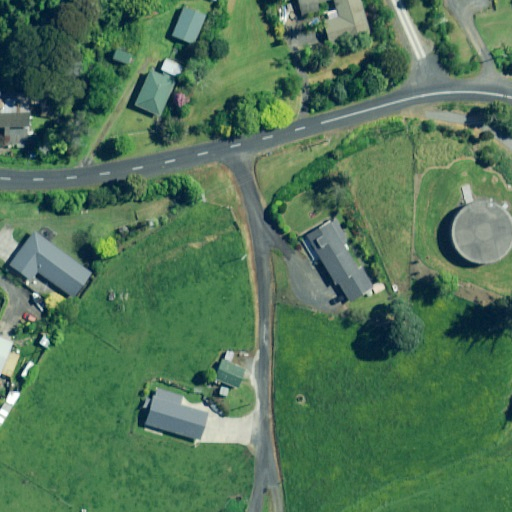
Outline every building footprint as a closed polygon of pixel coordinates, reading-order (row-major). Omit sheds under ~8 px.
[(368,9),(367,8),(362,9),(359,0),(297,0),(302,16),(319,12),(317,2),(326,0),(334,0),(338,17),(323,20),(329,45),(373,34),(372,30),(373,29),(374,27),(375,26),(375,24),(376,22),(376,20),(375,19),(375,17),(374,15),(373,14),(372,12),(371,11),(370,10),(368,9)] [(205,14),(185,6),(173,36),(193,44),(205,14)] [(133,54),(117,47),(112,58),(128,65),(133,54)] [(183,66),(166,59),(161,70),(178,77),(183,66)] [(175,81),(150,70),(135,105),(160,116),(175,81)] [(0,148),(3,148),(27,149),(34,150),(35,129),(28,129),(30,97),(0,96),(1,89),(0,88),(0,127),(4,128),(3,138),(0,137),(0,148)] [(473,202),(467,186),(459,189),(465,205),(461,207),(456,211),(453,215),(450,220),(448,226),(448,231),(448,237),(449,242),(451,247),(454,252),(457,256),(462,260),(467,262),(472,264),(477,265),(483,265),(488,264),(494,262),(498,259),(502,255),(506,251),(509,246),(510,241),(511,235),(511,230),(510,224),(508,219),(505,214),(501,210),(497,207),(492,204),(487,202),(481,201),(476,201),(473,202)] [(380,279),(375,283),(334,216),(308,231),(303,234),(333,285),(336,283),(348,303),(364,293),(367,297),(373,293),(375,295),(386,288),(380,279)] [(44,225),(38,234),(33,231),(9,265),(30,280),(36,271),(73,297),(91,272),(49,242),(55,233),(44,225)] [(52,337),(44,332),(37,344),(45,349),(52,337)] [(0,373),(11,378),(20,356),(7,351),(11,342),(0,338),(0,373)] [(227,350),(223,360),(222,360),(214,379),(213,383),(219,386),(220,383),(222,384),(218,394),(227,398),(231,388),(237,390),(246,369),(231,363),(235,353),(227,350)] [(37,365),(29,360),(17,378),(25,383),(37,365)] [(185,397),(157,388),(146,425),(199,441),(207,414),(182,406),(185,397)] [(0,427),(20,394),(11,389),(0,407),(0,427)]
